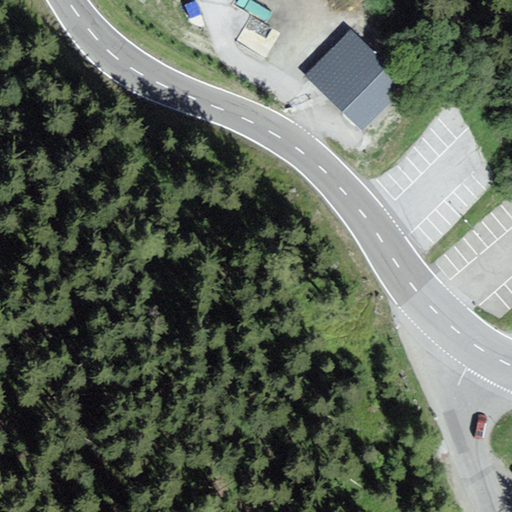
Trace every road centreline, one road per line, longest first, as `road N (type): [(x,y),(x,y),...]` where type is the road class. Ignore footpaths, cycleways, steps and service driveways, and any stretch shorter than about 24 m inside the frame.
road 1 (tertiary): [(67,0),(132,68),(313,159),(420,296),(476,346)]
road 2 (residential): [(492,511),(456,397),(476,346)]
